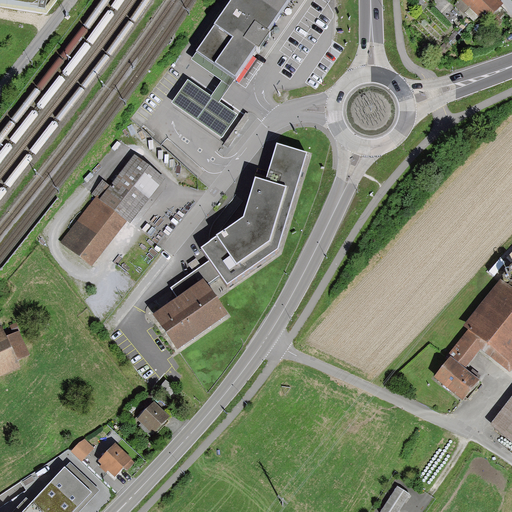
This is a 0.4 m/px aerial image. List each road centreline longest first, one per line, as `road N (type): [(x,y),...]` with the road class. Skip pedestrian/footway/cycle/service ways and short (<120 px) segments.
road 1 (primary): [(342,193),(266,340),(116,511)]
road 2 (track): [(283,350),(365,214),(409,160),(446,125),(511,91)]
road 3 (track): [(266,340),(470,433),(511,461)]
road 4 (track): [(415,511),(511,386)]
